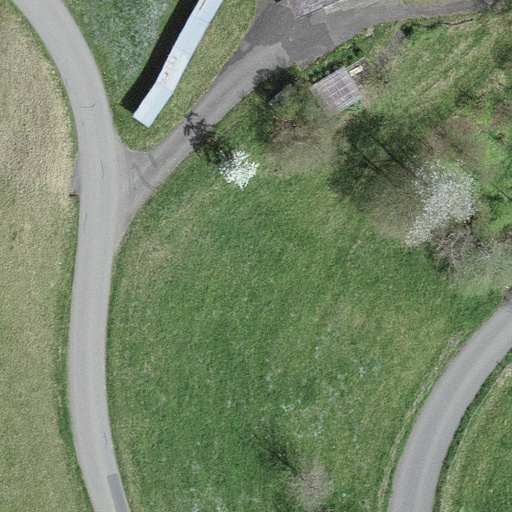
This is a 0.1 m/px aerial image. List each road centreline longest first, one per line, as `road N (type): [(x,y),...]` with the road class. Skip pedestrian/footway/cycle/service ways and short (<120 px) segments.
road 1 (track): [(114,511),(86,365),(98,234),(89,102),(36,0)]
road 2 (track): [(511,321),(450,398),(412,511)]
